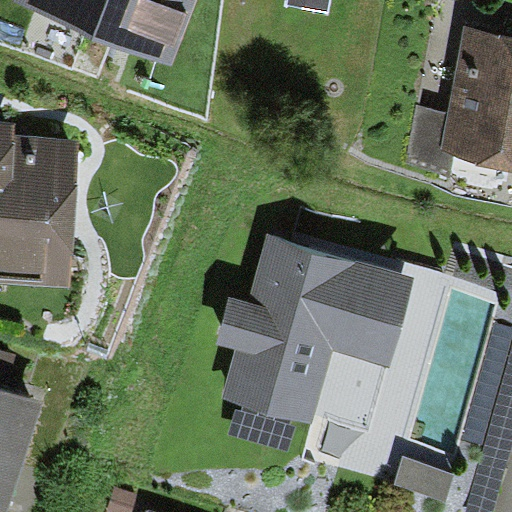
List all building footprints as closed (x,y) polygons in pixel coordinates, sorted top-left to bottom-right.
[(199,0),(12,0),(10,5),(173,68),(199,0)] [(511,36),(467,28),(449,113),(421,107),(408,161),(451,173),(456,151),(511,164),(511,36)] [(0,283),(70,287),(79,140),(12,136),(13,123),(0,122),(0,283)] [(215,344),(238,351),(225,395),(308,420),(311,410),(367,427),(386,363),(391,364),(415,281),(269,238),(250,303),(229,297),(215,344)] [(0,511),(5,511),(41,403),(0,389),(0,511)] [(456,475),(404,457),(395,483),(447,501),(456,475)]
